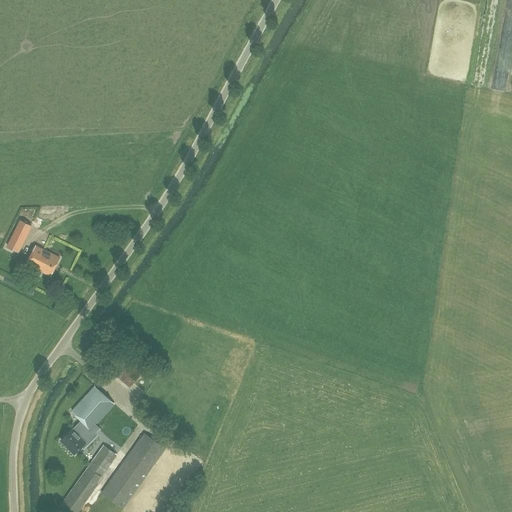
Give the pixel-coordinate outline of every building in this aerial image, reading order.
[(8,246),(18,251),(31,225),(21,220),(8,246)] [(51,275),(60,257),(36,245),(27,263),(51,275)] [(84,433),(88,429),(107,445),(131,419),(118,407),(98,428),(95,425),(114,404),(95,386),(72,410),(82,420),(63,441),(76,453),(90,438),(84,433)] [(102,493),(123,507),(165,447),(145,433),(102,493)] [(76,511),(118,456),(105,446),(59,509),(63,511),(76,511)]
